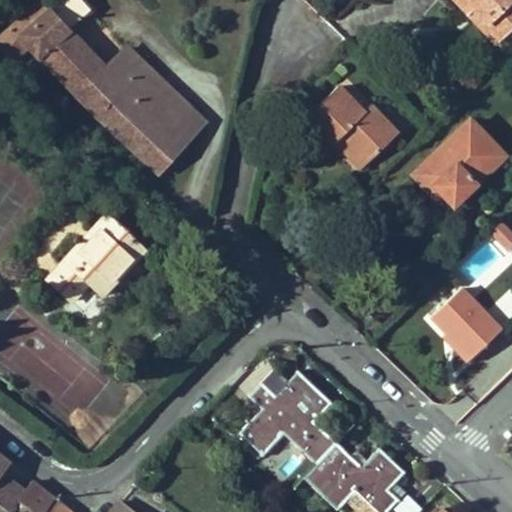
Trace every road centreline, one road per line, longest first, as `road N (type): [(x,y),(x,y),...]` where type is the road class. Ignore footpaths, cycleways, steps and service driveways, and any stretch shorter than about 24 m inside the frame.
road 1 (residential): [(0,422),(61,474),(88,486),(276,294)]
road 2 (residential): [(276,294),(229,246),(264,60),(288,38)]
road 3 (residential): [(276,294),(429,443),(463,465)]
